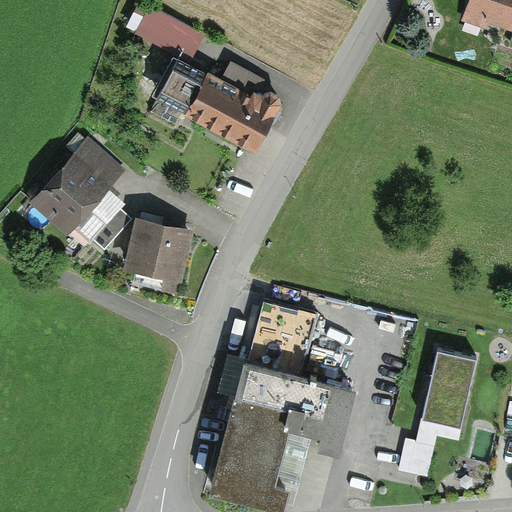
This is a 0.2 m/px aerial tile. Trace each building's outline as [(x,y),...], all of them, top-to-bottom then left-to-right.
[(173,56),(190,65),(207,34),(142,0),(139,0),(134,12),(143,17),(134,35),(173,56)] [(511,0),(469,0),(463,20),(487,28),(489,22),(511,29),(511,40),(511,43),(511,0)] [(221,80),(208,73),(208,75),(190,65),(173,56),(151,96),(156,99),(149,111),(176,126),(182,115),(255,155),(282,106),(279,97),(271,93),(263,96),(259,94),(267,80),(231,60),(221,80)] [(87,137),(30,201),(68,235),(70,233),(112,185),(125,171),(87,137)] [(112,185),(70,233),(84,245),(91,236),(105,248),(132,217),(121,208),(126,203),(118,197),(122,193),(112,185)] [(191,232),(136,220),(125,271),(136,273),(134,284),(175,292),(177,281),(181,282),(191,232)] [(244,366),(211,495),(277,511),(281,511),(287,490),(275,487),(289,433),(320,441),(318,451),(337,456),(353,394),(301,381),(318,315),(264,301),(247,367),(244,366)] [(477,357),(439,350),(422,418),(460,427),(477,357)] [(406,437),(398,468),(427,475),(436,435),(457,440),(460,427),(422,418),(417,440),(406,437)]
